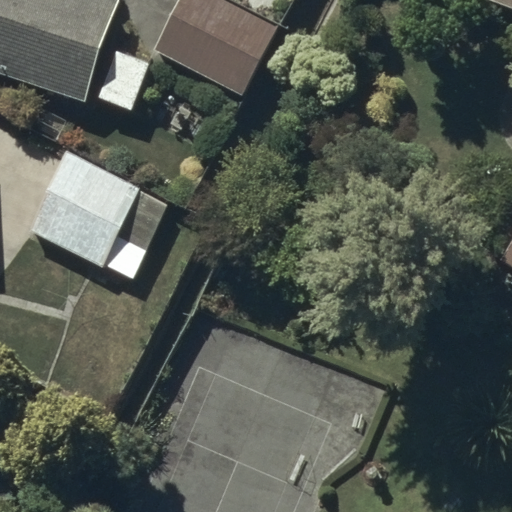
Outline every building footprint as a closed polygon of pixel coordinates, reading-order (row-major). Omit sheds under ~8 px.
[(118,0),(0,0),(0,68),(86,97),(118,0)] [(277,22),(233,0),(178,0),(155,45),(241,90),(277,22)] [(150,60),(118,48),(101,92),(132,104),(150,60)] [(67,119),(40,105),(29,124),(57,139),(67,119)] [(170,201),(69,151),(30,228),(131,279),(170,201)]
